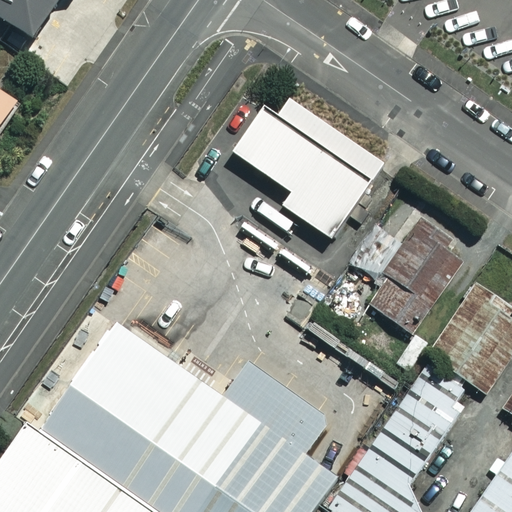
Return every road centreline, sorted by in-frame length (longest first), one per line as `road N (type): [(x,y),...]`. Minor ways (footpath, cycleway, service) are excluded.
road 1 (tertiary): [(198,0),(0,280)]
road 2 (unclassified): [(262,0),(511,170)]
